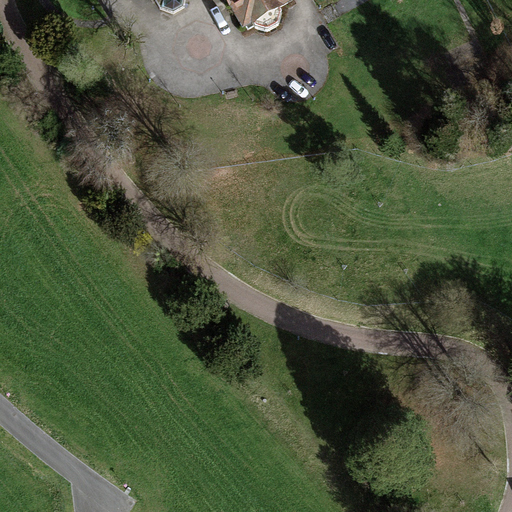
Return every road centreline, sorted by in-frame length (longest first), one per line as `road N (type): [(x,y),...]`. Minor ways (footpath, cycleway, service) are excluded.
road 1 (residential): [(511,409),(495,375),(455,349),(291,319),(245,300),(198,265),(159,229),(29,60),(2,0)]
road 2 (residential): [(0,418),(102,499)]
